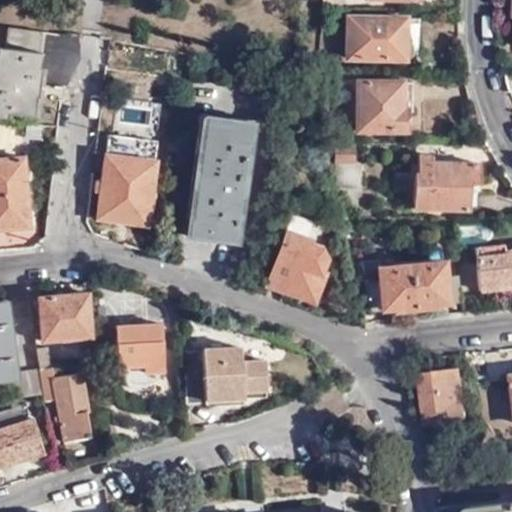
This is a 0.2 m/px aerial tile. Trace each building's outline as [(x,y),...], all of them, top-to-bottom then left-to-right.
[(418,17),(348,13),(345,52),(416,55),(418,17)] [(41,30),(5,25),(2,46),(0,45),(0,114),(4,115),(4,111),(30,114),(41,30)] [(331,61),(311,60),(314,95),(329,96),(331,61)] [(179,83),(180,72),(161,70),(159,80),(163,81),(163,83),(172,84),(172,82),(179,83)] [(402,107),(403,76),(359,74),(357,124),(408,127),(409,107),(402,107)] [(414,77),(403,76),(402,107),(409,107),(413,107),(414,77)] [(249,120),(203,114),(191,212),(189,212),(187,229),(234,236),(246,137),(247,136),(249,120)] [(456,139),(473,139),(470,131),(469,129),(457,128),(456,139)] [(150,180),(156,138),(106,132),(100,176),(93,179),(93,189),(98,193),(96,216),(145,222),(147,208),(152,209),(155,181),(150,180)] [(332,137),(331,180),(358,182),(359,154),(353,154),(354,139),(332,137)] [(417,168),(415,168),(413,188),(412,204),(467,208),(469,179),(476,179),(477,159),(432,156),(431,150),(418,150),(417,168)] [(0,228),(27,226),(21,157),(0,158),(0,228)] [(413,188),(415,168),(395,167),(394,187),(413,188)] [(357,228),(356,221),(348,221),(352,236),(362,234),(361,228),(357,228)] [(310,235),(289,224),(265,275),(302,292),(306,282),(316,285),(324,267),(320,265),(326,253),(322,244),(308,238),(310,235)] [(0,248),(29,247),(27,226),(0,228),(0,248)] [(480,296),(511,292),(511,254),(505,256),(504,248),(475,252),(480,296)] [(459,299),(457,276),(443,278),(442,259),(410,263),(413,308),(433,307),(433,302),(459,299)] [(413,308),(410,263),(377,267),(379,285),(364,287),(368,311),(396,308),(396,310),(413,308)] [(84,291),(35,295),(40,338),(88,335),(84,291)] [(41,393),(37,368),(10,371),(3,298),(0,298),(0,379),(11,379),(12,398),(41,393)] [(160,366),(157,318),(111,320),(114,359),(140,358),(140,367),(160,366)] [(44,346),(34,348),(37,368),(47,366),(44,346)] [(196,349),(180,350),(183,400),(202,399),(202,398),(240,396),(240,388),(262,388),(261,359),(245,359),(237,359),(237,354),(237,346),(202,346),(196,349)] [(47,366),(37,368),(41,393),(42,399),(53,398),(60,439),(85,434),(82,409),(85,409),(79,371),(50,374),(48,366),(47,366)] [(463,419),(458,366),(417,371),(423,423),(463,419)] [(240,388),(240,396),(263,395),(262,388),(240,388)] [(343,442),(368,427),(352,400),(327,414),(343,442)] [(0,465),(42,453),(32,417),(0,426),(0,465)] [(511,511),(511,499),(503,500),(503,505),(481,509),(481,511),(511,511)]
